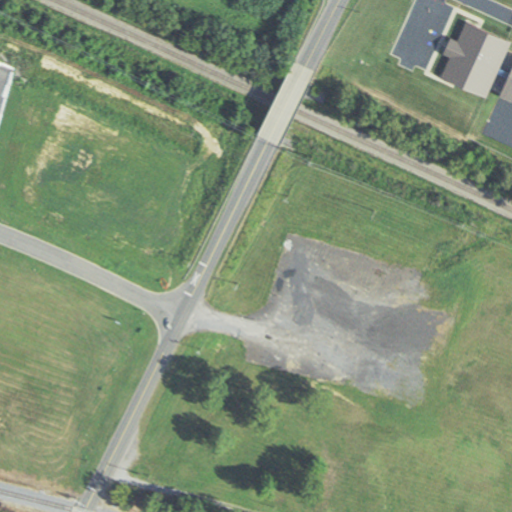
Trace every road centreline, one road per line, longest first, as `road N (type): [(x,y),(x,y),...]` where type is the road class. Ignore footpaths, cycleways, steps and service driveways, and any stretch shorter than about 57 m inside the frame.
road 1 (residential): [(84,511),(276,141)]
road 2 (residential): [(179,316),(0,232)]
